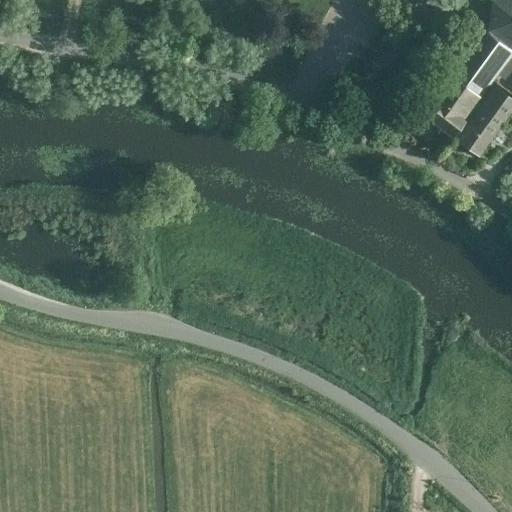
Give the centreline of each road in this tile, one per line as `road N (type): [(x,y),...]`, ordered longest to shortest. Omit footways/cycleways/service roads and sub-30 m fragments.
road 1 (unclassified): [(511,214),(337,117),(197,69),(0,38)]
road 2 (unclassified): [(0,291),(160,329),(310,380),(408,445),(482,511)]
